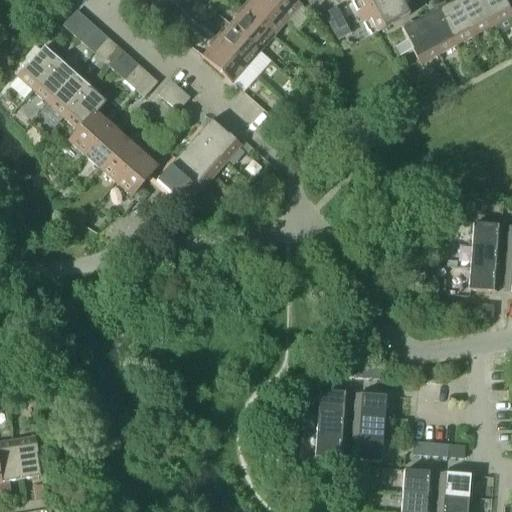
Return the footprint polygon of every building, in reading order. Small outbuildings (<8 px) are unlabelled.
[(252,0),(243,11),(273,38),(286,23),(260,0),(252,0)] [(300,7),(292,0),(260,0),(286,23),(300,7)] [(306,0),(311,9),(323,2),(322,0),(306,0)] [(349,0),(369,37),(408,16),(403,6),(414,0),(349,0)] [(474,37),(492,27),(477,0),(457,0),(455,1),(474,37)] [(501,0),(477,0),(492,27),(511,17),(501,0)] [(455,1),(437,11),(456,46),(474,37),(455,1)] [(259,53),(273,38),(243,11),(229,27),(259,53)] [(438,56),(456,46),(437,11),(419,20),(438,56)] [(328,24),(337,41),(349,34),(341,18),(328,24)] [(438,56),(419,20),(401,30),(407,42),(395,48),(400,56),(411,50),(420,66),(438,56)] [(89,37),(96,30),(86,21),(80,29),(89,37)] [(246,68),(259,53),(229,27),(216,42),(246,68)] [(89,37),(80,29),(73,37),(82,45),(89,37)] [(246,68),(216,42),(202,58),(231,84),(246,68)] [(16,78),(32,92),(58,62),(43,48),(16,78)] [(120,64),(126,57),(117,48),(110,56),(120,64)] [(120,64),(110,56),(103,64),(113,72),(120,64)] [(74,76),(58,62),(32,92),(47,106),(74,76)] [(150,91),(157,84),(147,75),(141,83),(150,91)] [(47,106),(63,119),(89,89),(74,76),(47,106)] [(179,90),(169,82),(163,89),(173,98),(179,90)] [(134,91),(138,94),(143,99),(150,91),(141,83),(134,91)] [(105,104),(89,89),(63,119),(77,132),(78,133),(95,113),(96,114),(105,104)] [(173,98),(163,89),(157,96),(167,105),(173,98)] [(183,106),(185,104),(189,99),(179,90),(173,98),(183,106)] [(173,98),(167,105),(177,113),(183,106),(173,98)] [(68,142),(84,157),(111,127),(96,114),(95,113),(78,133),(77,132),(68,142)] [(210,121),(196,137),(226,163),(240,148),(210,121)] [(126,140),(111,127),(84,157),(99,171),(126,140)] [(182,152),(212,179),(226,163),(196,137),(182,152)] [(99,171),(115,184),(141,154),(126,140),(99,171)] [(182,152),(168,168),(198,195),(212,179),(182,152)] [(157,168),(141,154),(115,184),(131,198),(157,168)] [(164,192),(156,201),(155,202),(169,214),(178,205),(185,210),(198,195),(168,168),(154,183),(164,192)] [(472,225),(470,248),(499,250),(501,227),(472,225)] [(497,271),(499,250),(470,248),(469,269),(497,271)] [(495,294),(497,271),(469,269),(467,291),(495,294)] [(434,280),(433,294),(444,295),(445,281),(434,280)] [(451,303),(442,303),(441,315),(450,316),(451,303)] [(458,317),(459,304),(451,303),(450,316),(458,317)] [(466,317),(467,305),(459,304),(458,317),(466,317)] [(475,318),(476,305),(467,305),(466,317),(475,318)] [(483,319),(484,306),(476,305),(475,318),(483,319)] [(483,319),(486,319),(492,320),(493,307),(484,306),(483,319)] [(336,378),(337,365),(328,364),(327,377),(336,378)] [(345,365),(337,365),(336,378),(344,378),(345,365)] [(354,366),(345,365),(344,378),(353,379),(354,366)] [(362,367),(354,366),(353,379),(361,380),(362,367)] [(371,367),(362,367),(361,380),(370,380),(371,367)] [(379,368),(371,367),(370,380),(378,381),(379,368)] [(346,417),(347,394),(319,392),(317,415),(346,417)] [(383,420),(384,398),(385,397),(356,395),(354,418),(383,420)] [(315,436),(344,438),(346,417),(317,415),(315,436)] [(381,441),(383,420),(354,418),(353,439),(381,441)] [(342,461),(344,438),(315,436),(314,459),(342,461)] [(33,438),(12,442),(19,481),(40,478),(33,438)] [(351,462),(379,464),(381,441),(353,439),(351,462)] [(8,483),(19,481),(12,442),(0,443),(0,492),(2,503),(11,501),(8,483)] [(420,457),(421,444),(413,443),(412,456),(420,457)] [(430,445),(421,444),(420,457),(429,458),(430,445)] [(438,445),(430,445),(429,458),(437,458),(438,445)] [(446,446),(438,445),(437,458),(446,459),(446,446)] [(455,447),(446,446),(446,459),(454,460),(455,447)] [(464,447),(455,447),(454,460),(463,460),(464,447)] [(403,472),(401,494),(430,496),(432,474),(403,472)] [(440,475),(438,497),(467,499),(469,477),(440,475)] [(34,501),(43,500),(41,486),(32,488),(34,501)] [(428,511),(430,496),(401,494),(399,511),(428,511)] [(465,511),(467,499),(438,497),(437,511),(465,511)]
